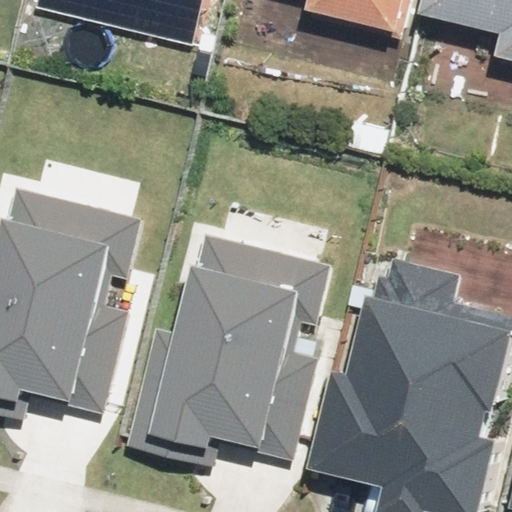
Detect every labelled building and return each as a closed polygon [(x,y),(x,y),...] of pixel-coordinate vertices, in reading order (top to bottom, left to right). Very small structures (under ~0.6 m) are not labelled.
[(325,0),(320,20),(358,29),(360,24),(414,37),(422,0),(325,0)] [(511,0),(440,0),(436,20),(511,37),(511,65),(511,67),(511,0)] [(0,289),(0,415),(34,424),(41,396),(90,407),(114,306),(133,310),(154,222),(25,191),(2,290),(0,289)] [(166,330),(137,450),(223,471),(231,442),(279,453),(304,352),(322,357),(344,269),(215,238),(191,336),(166,330)] [(349,374),(326,474),(401,492),(396,511),(497,511),(511,452),(511,444),(500,442),(506,416),(511,417),(511,316),(465,305),(471,278),(404,262),(400,280),(388,277),(365,378),(349,374)]
